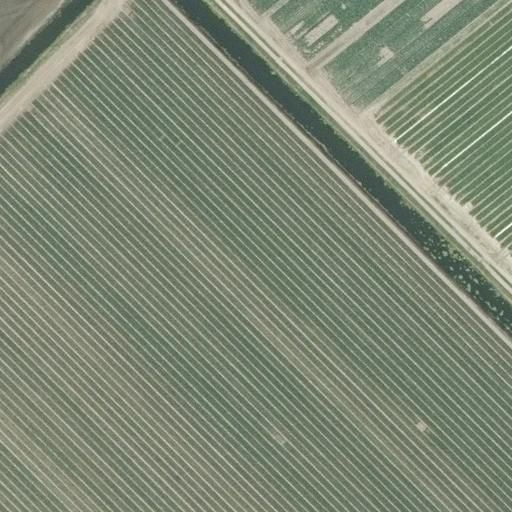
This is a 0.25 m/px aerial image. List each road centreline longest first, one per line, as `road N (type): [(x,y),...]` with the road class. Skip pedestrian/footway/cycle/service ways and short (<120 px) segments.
road 1 (track): [(146,0),(511,357)]
road 2 (track): [(220,0),(511,286)]
